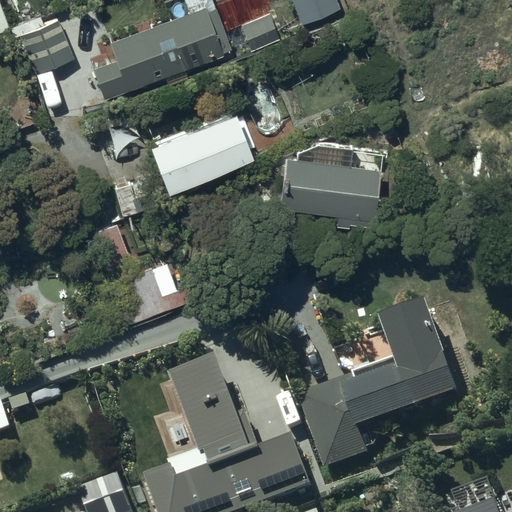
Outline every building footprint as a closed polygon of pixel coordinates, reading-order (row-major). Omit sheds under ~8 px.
[(338,5),(336,0),(290,0),(299,22),(338,5)] [(92,68),(104,101),(224,55),(223,52),(231,49),(216,8),(207,12),(205,7),(110,43),(116,59),(92,68)] [(268,10),(238,22),(249,49),(279,37),(268,10)] [(17,33),(32,71),(71,54),(56,17),(17,33)] [(230,104),(145,138),(163,185),(249,151),(247,145),(256,142),(252,132),(242,136),(230,104)] [(116,116),(130,151),(146,145),(132,110),(116,116)] [(287,160),(281,212),(377,223),(383,171),(287,160)] [(92,231),(104,270),(127,262),(115,224),(92,231)] [(112,279),(128,324),(199,298),(183,254),(112,279)] [(297,395),(324,469),(367,453),(365,447),(385,439),(379,423),(456,395),(441,353),(444,351),(427,303),(384,319),(398,358),(297,395)] [(147,473),(161,511),(233,511),(313,483),(294,430),(259,443),(246,408),(239,411),(218,351),(171,368),(200,449),(170,460),(171,464),(147,473)] [(0,401),(0,431),(11,427),(6,413),(9,412),(6,406),(4,407),(1,401),(0,401)] [(132,511),(118,473),(77,488),(86,511),(132,511)] [(500,511),(496,500),(462,511),(500,511)]
